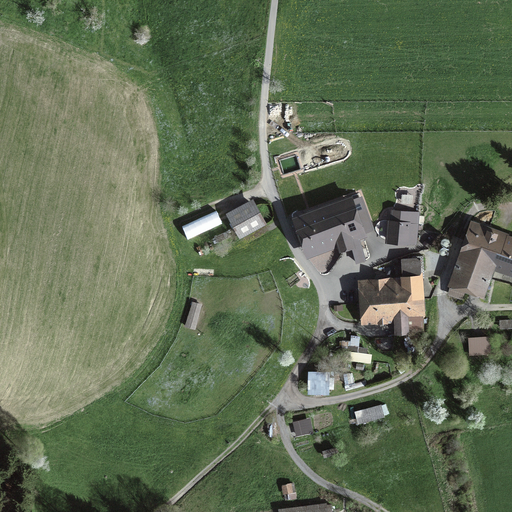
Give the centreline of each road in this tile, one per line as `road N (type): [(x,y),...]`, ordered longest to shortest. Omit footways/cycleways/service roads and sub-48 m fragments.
road 1 (unclassified): [(274,0),(264,148),(285,247),(320,282),(326,324)]
road 2 (track): [(511,308),(460,311),(411,373),(344,399),(278,406)]
road 3 (track): [(278,406),(161,511)]
